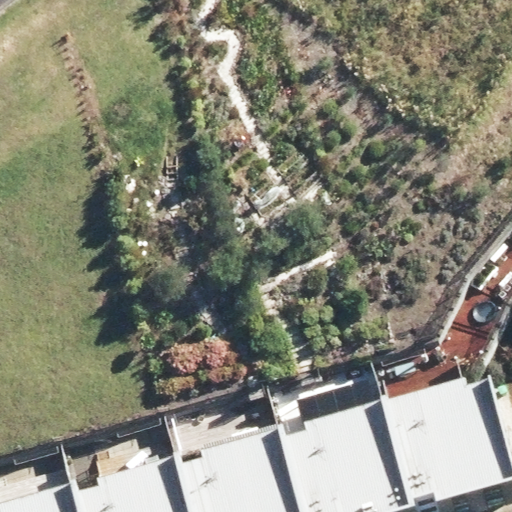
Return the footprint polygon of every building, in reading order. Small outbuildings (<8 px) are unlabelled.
[(420,511),(488,511),(511,506),(511,435),(500,390),(395,417),(420,511)] [(308,511),(420,511),(395,417),(332,433),(291,444),(308,511)] [(196,511),(308,511),(291,444),(275,448),(186,471),(196,511)] [(84,511),(196,511),(186,471),(81,498),(84,511)] [(84,511),(81,498),(27,511),(84,511)]
